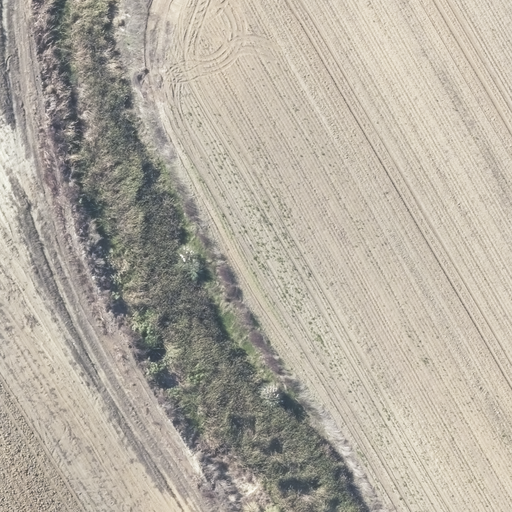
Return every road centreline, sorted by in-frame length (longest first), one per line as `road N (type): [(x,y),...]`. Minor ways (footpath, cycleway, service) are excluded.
road 1 (track): [(169,0),(148,48),(156,115),(375,511)]
road 2 (track): [(202,511),(31,234),(0,89)]
